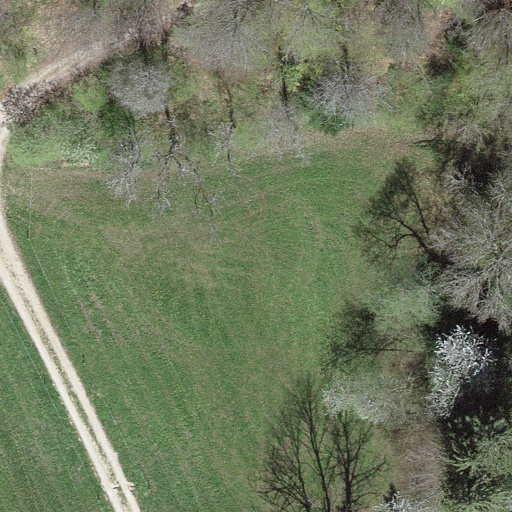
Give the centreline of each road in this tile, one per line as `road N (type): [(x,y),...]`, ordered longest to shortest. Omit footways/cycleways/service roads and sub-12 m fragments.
road 1 (track): [(511,128),(432,125),(125,150),(0,136)]
road 2 (track): [(118,511),(0,249)]
road 3 (track): [(0,97),(101,39),(205,0)]
